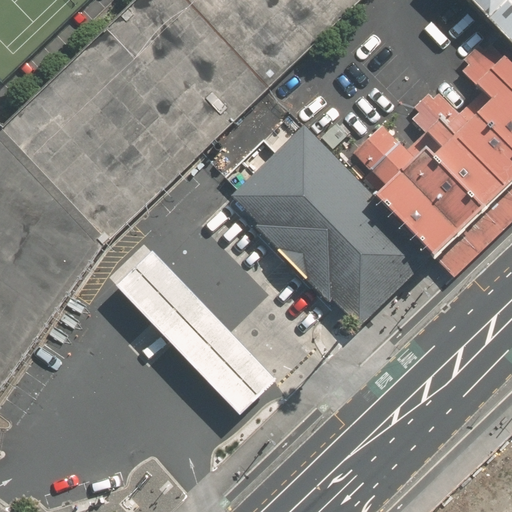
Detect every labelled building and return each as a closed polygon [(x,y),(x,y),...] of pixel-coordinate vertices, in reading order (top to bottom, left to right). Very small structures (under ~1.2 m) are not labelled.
[(365,0),(139,0),(7,126),(2,130),(0,129),(0,404),(107,245),(198,159),(270,90),(365,0)] [(0,0),(0,77),(5,83),(88,0),(0,0)] [(511,0),(466,0),(511,48),(511,0)] [(511,155),(511,68),(503,59),(499,63),(479,46),(463,62),(468,66),(463,73),(488,101),(475,118),(511,155)] [(481,207),(511,180),(511,155),(475,118),(477,113),(469,104),(459,115),(439,95),(433,100),(429,94),(414,108),(419,114),(413,119),(425,134),(417,142),(481,207)] [(303,123),(229,195),(256,223),(252,227),(352,330),(431,254),(374,196),(303,123)] [(431,254),(481,207),(417,142),(407,153),(382,125),(352,155),(384,188),(374,196),(431,254)] [(511,180),(481,207),(431,254),(450,276),(511,217),(511,180)] [(164,262),(153,251),(116,287),(126,298),(167,341),(211,386),(240,417),(277,381),(249,351),(205,305),(164,262)]
